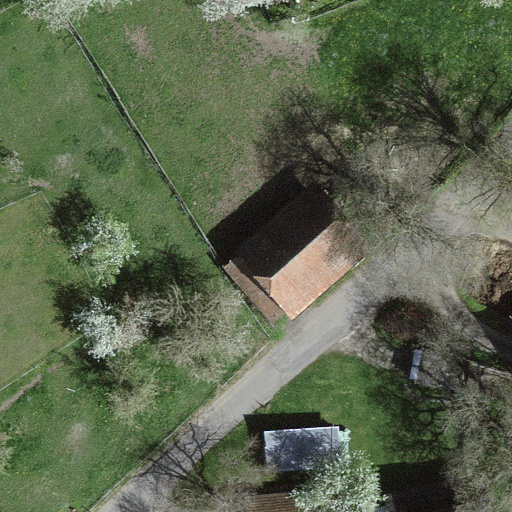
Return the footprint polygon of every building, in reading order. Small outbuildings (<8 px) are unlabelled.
[(269,309),(338,249),(307,213),(264,249),(257,241),(230,264),(269,309)] [(511,371),(422,348),(415,381),(470,392),(473,385),(511,393),(511,371)] [(346,461),(345,419),(269,421),(269,463),(346,461)] [(473,511),(468,486),(393,503),(364,510),(364,511),(473,511)] [(249,499),(249,511),(320,511),(318,493),(249,499)]
